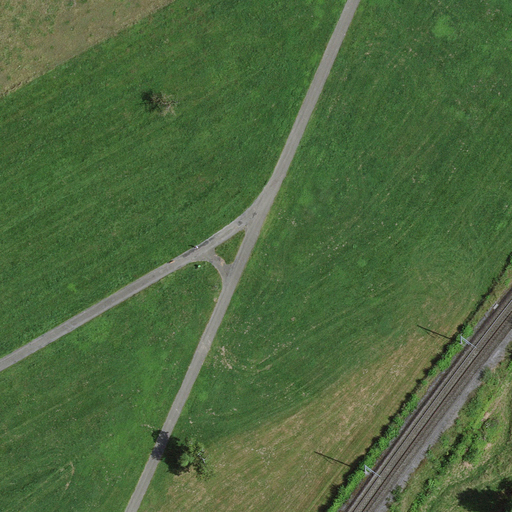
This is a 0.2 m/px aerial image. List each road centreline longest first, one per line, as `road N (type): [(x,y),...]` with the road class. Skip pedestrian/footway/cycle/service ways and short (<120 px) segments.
road 1 (track): [(264,200),(199,253),(0,365)]
road 2 (track): [(353,0),(234,279)]
road 3 (track): [(234,279),(132,511)]
